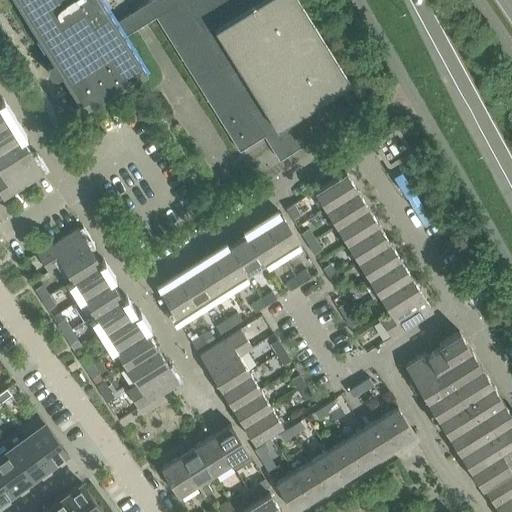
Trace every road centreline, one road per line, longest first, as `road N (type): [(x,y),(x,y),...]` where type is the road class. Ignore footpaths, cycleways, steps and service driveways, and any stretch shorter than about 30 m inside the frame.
road 1 (residential): [(74,182),(135,281),(356,139)]
road 2 (residential): [(463,306),(356,139)]
road 3 (primary): [(418,0),(511,168)]
road 4 (residential): [(0,296),(106,445)]
road 5 (residential): [(477,511),(382,359)]
road 6 (residential): [(382,359),(347,382),(290,294)]
road 7 (residential): [(0,71),(74,182)]
